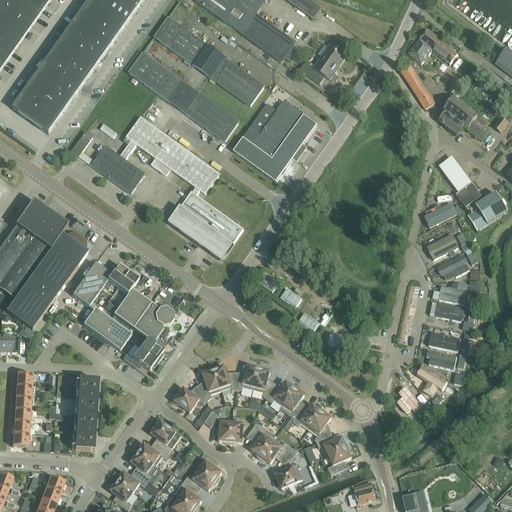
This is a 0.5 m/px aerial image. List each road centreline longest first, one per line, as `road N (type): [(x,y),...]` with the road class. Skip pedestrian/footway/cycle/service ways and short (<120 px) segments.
road 1 (unclassified): [(218,304),(0,150)]
road 2 (unclassified): [(258,252),(388,64)]
road 3 (residential): [(408,263),(433,140),(428,119),(388,64)]
road 4 (unclassified): [(362,412),(218,304)]
road 5 (residential): [(387,360),(413,354),(429,288),(408,263)]
